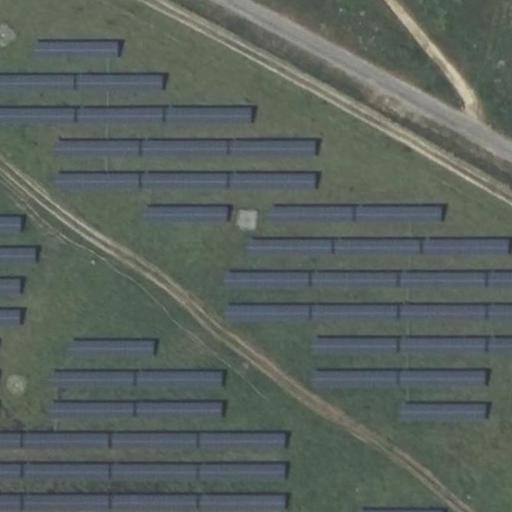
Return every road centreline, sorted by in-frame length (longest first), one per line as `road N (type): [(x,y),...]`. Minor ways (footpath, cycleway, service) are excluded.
road 1 (track): [(0,163),(475,511)]
road 2 (track): [(150,0),(511,189)]
